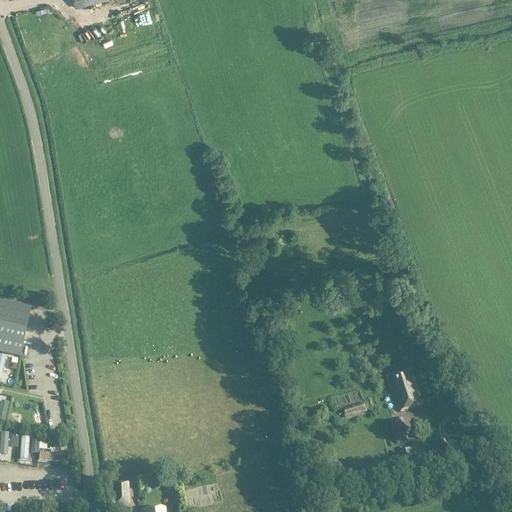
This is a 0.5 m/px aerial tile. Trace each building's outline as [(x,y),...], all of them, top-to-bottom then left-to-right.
[(72,0),(75,9),(106,0),(72,0)] [(64,36),(72,36),(72,22),(64,22),(64,36)] [(0,350),(19,355),(29,306),(0,299),(0,350)] [(422,404),(411,372),(389,379),(399,412),(422,404)] [(419,382),(428,379),(425,372),(416,375),(419,382)] [(345,419),(367,412),(364,403),(342,409),(345,419)] [(396,444),(408,441),(402,419),(390,422),(396,444)] [(29,439),(21,438),(19,461),(28,462),(29,439)] [(426,478),(416,448),(400,452),(409,483),(426,478)] [(127,484),(109,485),(111,511),(128,510),(127,484)]
